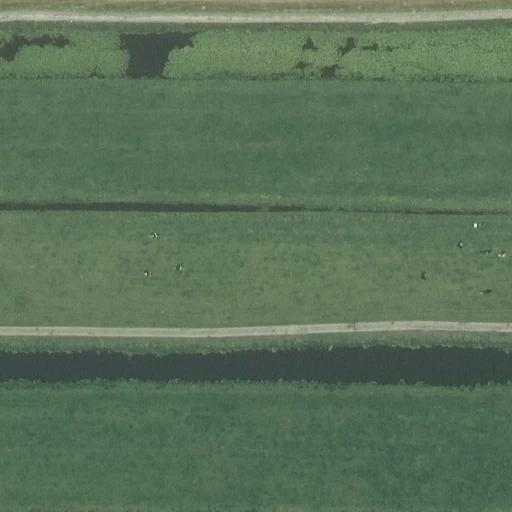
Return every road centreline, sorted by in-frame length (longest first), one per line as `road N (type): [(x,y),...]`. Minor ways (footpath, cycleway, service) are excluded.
road 1 (track): [(511,328),(0,333)]
road 2 (track): [(511,15),(0,18)]
